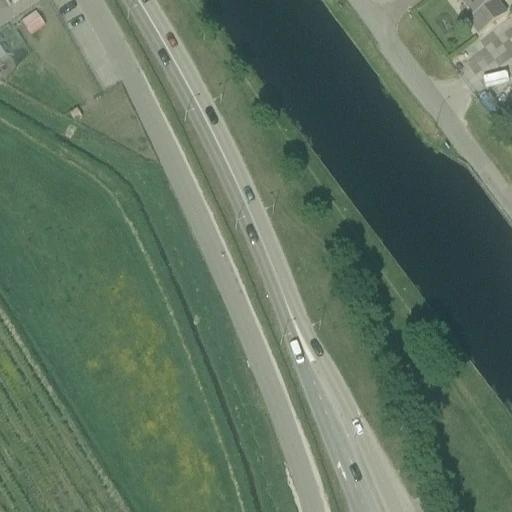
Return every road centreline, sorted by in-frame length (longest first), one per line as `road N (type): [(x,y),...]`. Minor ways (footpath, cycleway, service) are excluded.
road 1 (unclassified): [(314,511),(254,349),(77,0)]
road 2 (secondary): [(301,343),(263,242),(136,0)]
road 3 (unclassified): [(511,211),(352,0)]
road 4 (secondary): [(396,511),(336,387),(301,343)]
road 5 (secondary): [(301,343),(364,511)]
